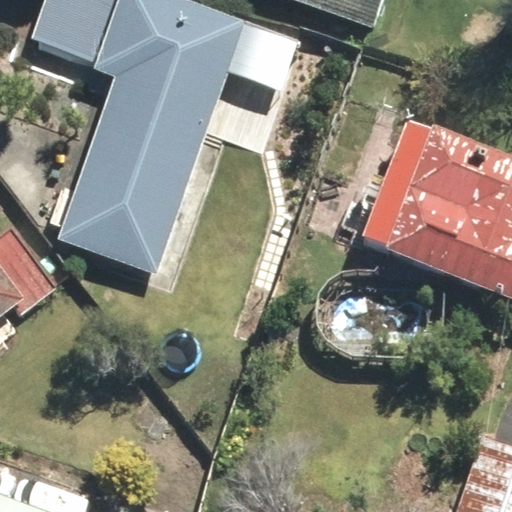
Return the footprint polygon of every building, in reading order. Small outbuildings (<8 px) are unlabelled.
[(61,248),(158,283),(249,28),(168,0),(124,0),(95,81),(117,89),(61,248)] [(272,0),(375,37),(388,0),(272,0)] [(511,166),(416,128),(366,249),(511,307),(511,166)] [(0,326),(27,306),(0,270),(0,326)] [(453,304),(341,279),(323,357),(435,383),(453,304)] [(511,511),(511,453),(481,443),(457,511),(511,511)]
